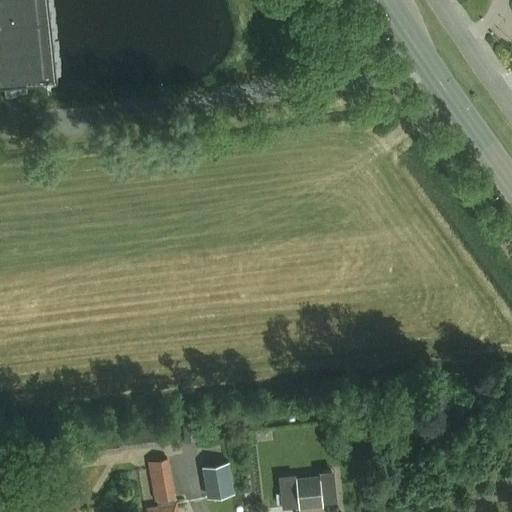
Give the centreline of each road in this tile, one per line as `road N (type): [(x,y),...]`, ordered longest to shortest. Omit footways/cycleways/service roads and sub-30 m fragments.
road 1 (secondary): [(386,0),(511,179)]
road 2 (residential): [(511,108),(438,0)]
